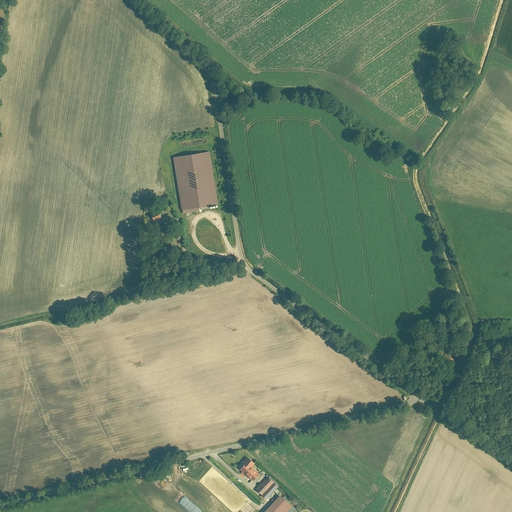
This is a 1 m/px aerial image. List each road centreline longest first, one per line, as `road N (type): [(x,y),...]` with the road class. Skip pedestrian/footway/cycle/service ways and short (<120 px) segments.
road 1 (unclassified): [(129,0),(209,75),(245,267),(421,397)]
road 2 (unclassified): [(421,397),(0,507)]
